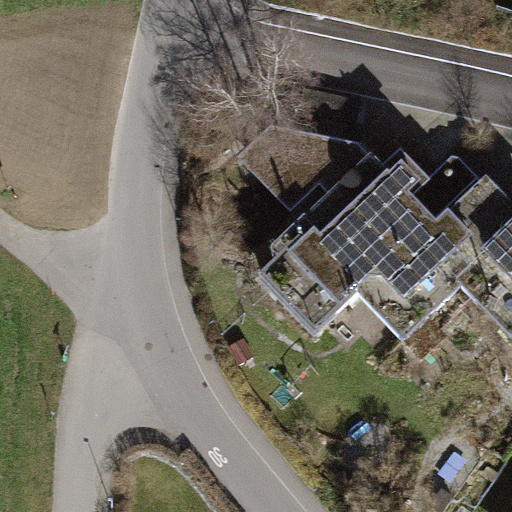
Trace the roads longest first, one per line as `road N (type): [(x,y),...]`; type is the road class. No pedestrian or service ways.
road 1 (residential): [(171,35),(511,96)]
road 2 (unclassified): [(111,318),(171,35)]
road 3 (residential): [(277,511),(111,318)]
road 4 (unclassified): [(99,511),(111,318)]
